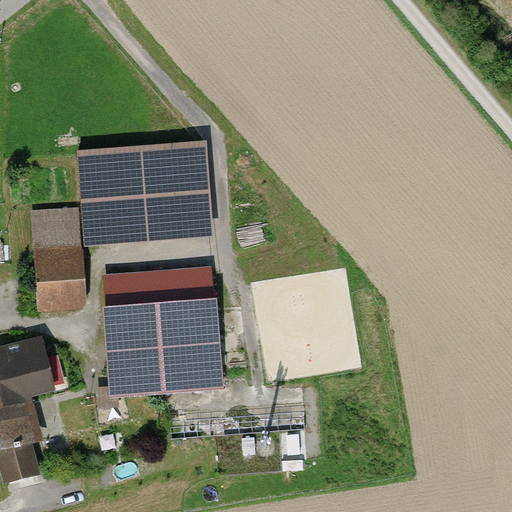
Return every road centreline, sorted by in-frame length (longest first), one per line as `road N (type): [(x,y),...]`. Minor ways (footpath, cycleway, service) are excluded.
road 1 (track): [(0,338),(103,328),(100,265),(233,256),(263,405),(179,410)]
road 2 (track): [(511,131),(399,0)]
